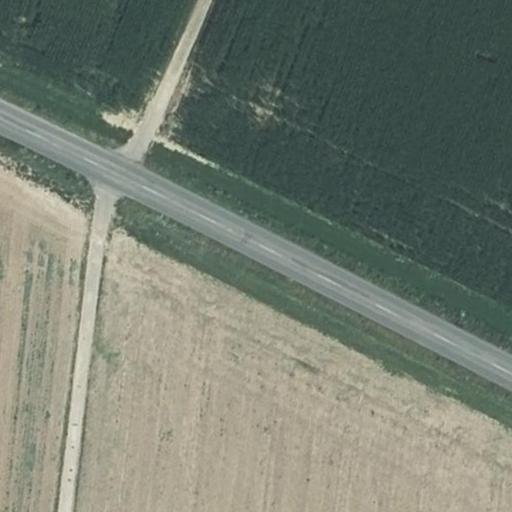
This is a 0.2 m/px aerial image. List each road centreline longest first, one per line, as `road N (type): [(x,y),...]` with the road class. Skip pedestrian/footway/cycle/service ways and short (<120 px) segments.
road 1 (secondary): [(511,375),(0,122)]
road 2 (track): [(66,511),(106,170),(140,144),(202,0)]
